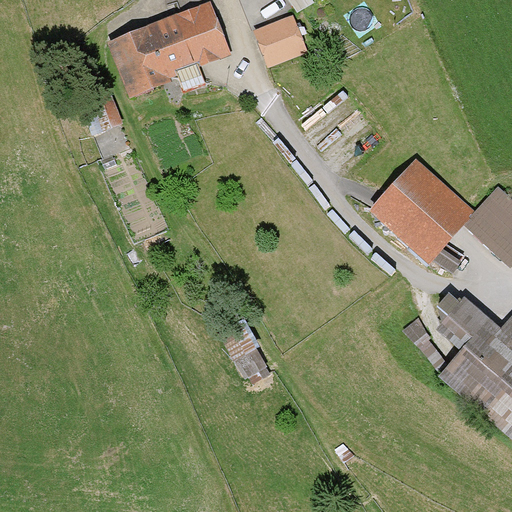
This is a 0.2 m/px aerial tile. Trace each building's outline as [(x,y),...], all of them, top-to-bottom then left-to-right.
[(113,51),(135,101),(231,59),(209,9),(113,51)] [(254,35),(271,73),(308,57),(292,19),(254,35)] [(419,162),(375,213),(435,265),(466,229),(480,213),(419,162)] [(480,213),(466,229),(511,267),(511,199),(500,189),(480,213)] [(443,379),(511,434),(511,323),(505,331),(458,293),(439,317),(472,344),(443,379)]
